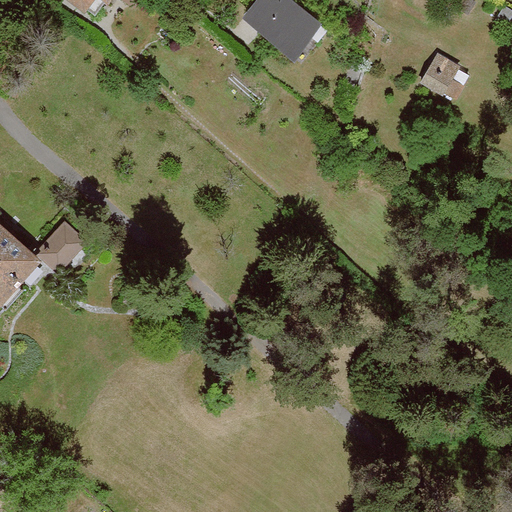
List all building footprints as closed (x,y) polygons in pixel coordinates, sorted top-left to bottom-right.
[(108,0),(80,0),(97,14),(108,0)] [(327,23),(298,0),(261,0),(247,17),(298,58),(327,23)] [(443,52),(432,72),(451,83),(462,62),(443,52)] [(0,300),(41,256),(0,217),(0,300)] [(90,241),(71,223),(41,256),(61,274),(90,241)]
